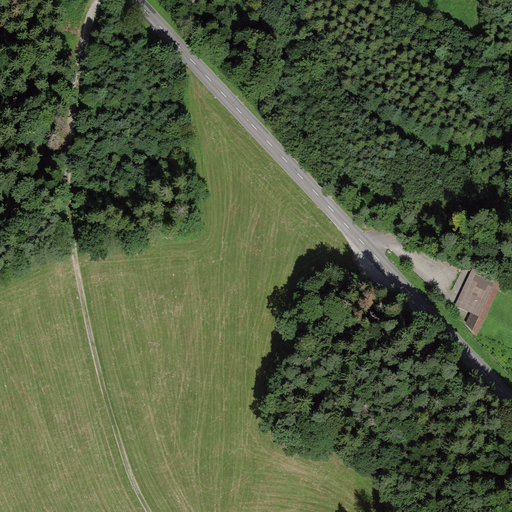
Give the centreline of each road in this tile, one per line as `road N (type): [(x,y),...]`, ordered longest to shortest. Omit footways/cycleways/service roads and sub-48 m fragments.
road 1 (tertiary): [(511,401),(135,0)]
road 2 (track): [(150,511),(130,476),(101,381),(76,265),(68,139)]
road 3 (track): [(0,230),(68,139),(98,0)]
